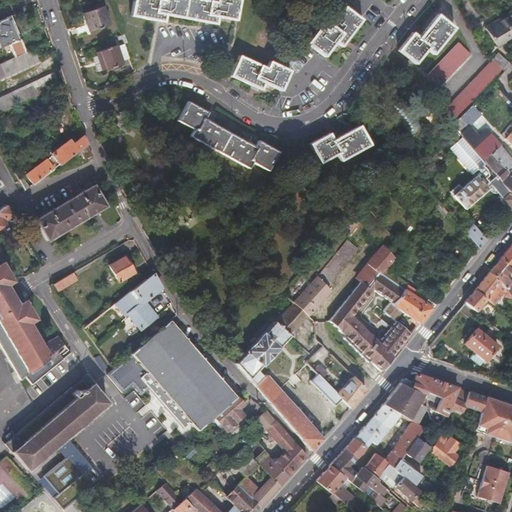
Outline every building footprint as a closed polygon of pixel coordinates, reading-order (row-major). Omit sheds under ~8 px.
[(165,13),(205,22),(207,14),(216,17),(235,21),(240,0),(238,0),(216,0),(216,3),(203,0),(134,0),(131,13),(154,18),(156,11),(165,13)] [(90,29),(91,31),(110,25),(104,6),(84,12),(88,23),(73,27),(75,33),(90,29)] [(325,58),(336,43),(341,36),(347,41),(362,21),(346,8),(328,32),(321,26),(307,45),(325,58)] [(164,20),(165,13),(156,11),(154,18),(164,20)] [(215,24),(216,17),(207,14),(205,22),(215,24)] [(511,37),(511,15),(502,21),(511,38),(511,37)] [(14,52),(25,48),(10,16),(0,20),(0,41),(2,46),(9,43),(14,52)] [(437,16),(427,29),(422,36),(419,33),(416,31),(398,52),(415,65),(427,51),(433,55),(453,30),(437,16)] [(511,38),(502,21),(484,32),(494,48),(511,38)] [(342,48),(347,41),(341,36),(336,43),(342,48)] [(445,80),(471,53),(459,42),(433,69),(445,80)] [(130,57),(125,45),(125,43),(97,52),(98,55),(103,71),(122,64),(122,62),(130,59),(130,57)] [(0,74),(39,56),(34,44),(25,48),(14,52),(4,57),(0,59),(0,74)] [(492,61),(501,70),(507,63),(498,54),(492,61)] [(103,71),(98,55),(93,57),(98,73),(103,71)] [(229,75),(251,85),(254,78),(263,82),(280,90),(289,71),(269,62),(266,69),(238,56),(229,75)] [(501,70),(492,61),(442,112),(452,121),(501,70)] [(51,70),(0,93),(0,107),(57,82),(51,70)] [(392,97),(404,87),(413,80),(407,73),(386,90),(392,97)] [(259,89),(263,82),(254,78),(251,85),(259,89)] [(202,120),(203,118),(205,114),(186,104),(176,122),(193,132),(189,138),(247,169),(251,162),(267,171),(277,152),(258,142),(256,145),(255,148),(248,145),(209,124),(202,120)] [(309,145),(319,164),(335,155),(339,162),(368,145),(358,127),(337,139),(333,132),(309,145)] [(509,147),(511,149),(511,128),(502,140),(509,147)] [(77,150),(86,144),(82,136),(71,144),(65,142),(50,153),(56,160),(49,165),(45,159),(26,173),(33,183),(55,166),(77,150)] [(483,163),(462,138),(448,150),(470,176),(471,176),(473,179),(474,178),(471,174),(481,166),(483,163)] [(86,144),(77,150),(82,159),(88,157),(89,159),(92,157),(86,144)] [(488,155),(497,166),(502,171),(503,170),(507,175),(508,174),(511,177),(511,165),(496,147),(488,155)] [(504,189),(491,172),(490,172),(483,163),(481,166),(471,174),(474,178),(473,179),(460,190),(451,197),(463,210),(486,191),(485,190),(489,187),(491,188),(490,189),(489,189),(489,190),(488,191),(488,192),(489,193),(490,194),(491,194),(492,194),(493,194),(494,194),(495,194),(498,197),(496,199),(507,212),(507,211),(511,205),(511,197),(505,190),(504,189)] [(511,177),(508,174),(507,175),(503,170),(502,171),(497,166),(490,172),(491,172),(504,189),(505,190),(511,197),(511,177)] [(35,220),(47,240),(110,203),(105,195),(100,198),(98,194),(101,192),(96,184),(35,220)] [(460,190),(456,186),(448,193),(451,197),(460,190)] [(0,206),(0,343),(21,380),(25,376),(32,385),(63,359),(56,350),(64,344),(59,336),(46,342),(48,344),(44,346),(29,321),(35,317),(2,262),(0,262),(0,226),(10,220),(8,217),(13,213),(8,201),(0,206)] [(484,241),(470,225),(461,233),(476,251),(484,241)] [(317,275),(326,285),(358,247),(347,239),(317,275)] [(511,244),(511,243),(487,274),(500,284),(504,289),(509,283),(503,276),(504,275),(511,265),(511,244)] [(377,274),(382,270),(391,259),(379,245),(365,264),(374,273),(375,273),(377,274)] [(108,266),(117,282),(134,272),(124,256),(108,266)] [(364,287),(374,273),(365,264),(354,279),(358,282),(364,287)] [(403,285),(382,270),(377,274),(400,290),(402,285),(403,285)] [(73,271),(54,282),(59,290),(77,277),(73,271)] [(160,286),(152,272),(128,292),(131,295),(128,298),(134,305),(129,309),(123,301),(120,304),(116,307),(124,317),(128,315),(137,327),(138,328),(152,317),(140,302),(143,299),(160,286)] [(383,369),(412,333),(397,319),(379,340),(352,314),(373,289),(391,301),(400,290),(377,274),(375,273),(374,273),(364,287),(358,282),(329,320),(379,369),(383,369)] [(326,285),(317,275),(316,274),(292,301),(308,315),(331,290),(326,285)] [(487,274),(463,304),(481,318),(498,296),(502,293),(510,301),(511,299),(511,296),(504,289),(500,284),(487,274)] [(511,282),(504,275),(503,276),(509,283),(504,289),(511,296),(511,282)] [(429,309),(433,305),(424,299),(423,301),(408,291),(409,290),(402,285),(400,290),(429,309)] [(422,319),(429,309),(400,290),(391,301),(385,308),(382,313),(390,319),(397,311),(409,319),(407,321),(410,323),(409,325),(414,329),(422,319)] [(156,314),(143,299),(140,302),(152,317),(156,314)] [(312,450),(324,438),(280,388),(268,374),(260,373),(256,369),(280,344),(288,336),(295,329),(308,315),(292,301),(234,362),(312,450)] [(169,322),(106,374),(122,393),(132,385),(140,395),(148,389),(183,428),(189,422),(196,430),(211,417),(225,432),(234,423),(243,415),(238,410),(243,405),(235,397),(169,322)] [(300,334),(295,329),(288,336),(294,341),(300,334)] [(496,347),(474,330),(461,345),(483,362),(496,347)] [(314,369),(318,373),(323,378),(328,373),(319,364),(314,369)] [(323,378),(318,373),(310,380),(335,405),(342,398),(336,392),(337,391),(323,378)] [(351,408),(367,388),(354,375),(337,391),(336,392),(342,398),(351,408)] [(401,379),(398,384),(423,397),(425,394),(439,399),(433,410),(443,416),(446,408),(454,389),(416,376),(412,377),(409,383),(401,379)] [(15,456),(27,470),(55,447),(57,445),(61,441),(66,437),(107,403),(92,384),(90,386),(83,378),(4,443),(15,456)] [(385,400),(380,406),(398,416),(401,418),(407,422),(412,414),(419,417),(422,411),(424,408),(433,410),(439,399),(425,394),(423,397),(398,384),(385,400)] [(482,399),(461,391),(454,389),(446,408),(459,414),(462,408),(478,414),(478,412),(482,399)] [(511,408),(490,401),(482,399),(478,412),(478,414),(474,426),(483,429),(481,434),(506,443),(508,437),(511,438),(511,408)] [(380,406),(352,438),(363,448),(368,442),(373,445),(398,416),(380,406)] [(433,410),(424,408),(422,411),(425,413),(427,419),(433,410)] [(440,423),(443,416),(433,410),(427,419),(425,422),(438,428),(440,423)] [(272,420),(261,429),(280,452),(270,462),(285,478),(304,457),(272,420)] [(382,462),(385,465),(391,469),(398,459),(404,463),(408,457),(415,462),(425,449),(412,439),(420,429),(411,424),(390,451),(382,462)] [(483,429),(474,426),(474,427),(473,431),(481,434),(483,429)] [(66,437),(61,441),(85,470),(90,466),(66,437)] [(251,438),(226,459),(242,477),(243,476),(256,464),(265,456),(265,455),(260,449),(250,460),(245,454),(256,444),(251,438)] [(350,440),(343,448),(354,458),(361,450),(363,448),(352,438),(350,440)] [(64,458),(42,476),(57,493),(52,498),(62,509),(99,478),(90,466),(85,470),(61,441),(57,445),(66,456),(64,458)] [(57,445),(55,447),(64,458),(66,456),(57,445)] [(430,452),(450,467),(455,460),(436,445),(430,452)] [(340,452),(336,456),(347,465),(354,458),(343,448),(340,452)] [(363,467),(377,478),(382,472),(381,471),(385,465),(382,462),(373,455),(363,467)] [(0,480),(16,468),(9,461),(4,456),(0,459),(0,480)] [(257,508),(285,478),(270,462),(265,456),(256,464),(269,478),(257,490),(248,499),(257,508)] [(336,456),(328,466),(343,478),(348,482),(352,473),(346,467),(347,465),(336,456)] [(328,466),(321,473),(336,486),(343,478),(328,466)] [(395,474),(399,477),(400,478),(407,469),(403,467),(400,471),(398,470),(395,474)] [(497,505),(507,475),(485,467),(475,498),(497,505)] [(36,489),(16,468),(0,480),(0,506),(11,497),(17,504),(36,489)] [(366,497),(371,501),(380,509),(384,504),(381,501),(384,497),(382,494),(384,491),(374,484),(376,482),(360,469),(354,476),(364,486),(370,491),(366,497)] [(321,473),(313,481),(328,494),(329,494),(336,486),(321,473)] [(42,476),(37,480),(52,498),(57,493),(42,476)] [(233,484),(248,499),(257,490),(243,476),(242,477),(233,484)] [(364,486),(354,476),(348,483),(359,492),(364,486)] [(399,477),(394,484),(391,488),(408,501),(416,492),(400,478),(399,477)] [(384,484),(390,489),(391,488),(394,484),(388,479),(384,484)] [(162,483),(152,492),(166,506),(169,508),(178,500),(162,483)] [(237,511),(253,511),(257,508),(248,499),(233,484),(232,486),(221,496),(234,508),(237,511)] [(340,504),(345,508),(352,500),(336,486),(329,494),(340,504)] [(216,511),(196,492),(192,488),(190,490),(180,498),(193,511),(216,511)] [(329,494),(328,494),(325,498),(337,508),(340,504),(329,494)] [(193,511),(180,498),(178,500),(169,508),(172,511),(193,511)] [(362,511),(367,506),(363,503),(358,509),(362,511)] [(401,507),(397,503),(393,508),(398,511),(401,507)]
